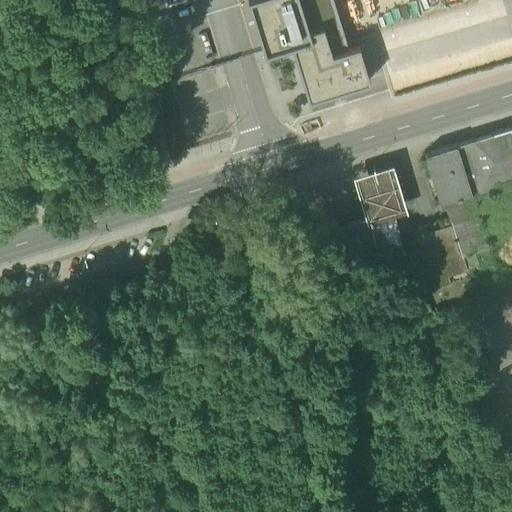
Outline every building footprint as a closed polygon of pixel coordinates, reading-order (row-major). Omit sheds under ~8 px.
[(299,0),(248,0),(264,51),(291,43),(305,88),(349,74),(352,85),(370,80),(358,43),(348,46),(317,56),(299,0)] [(333,0),(299,0),(317,56),(348,46),(333,0)] [(342,0),(351,26),(375,18),(369,0),(342,0)] [(170,19),(168,12),(149,17),(152,25),(170,19)] [(349,74),(305,88),(308,98),(352,85),(349,74)] [(486,246),(471,191),(511,179),(511,123),(417,148),(432,203),(442,200),(457,254),(486,246)] [(361,219),(400,205),(383,160),(345,174),(361,219)]
